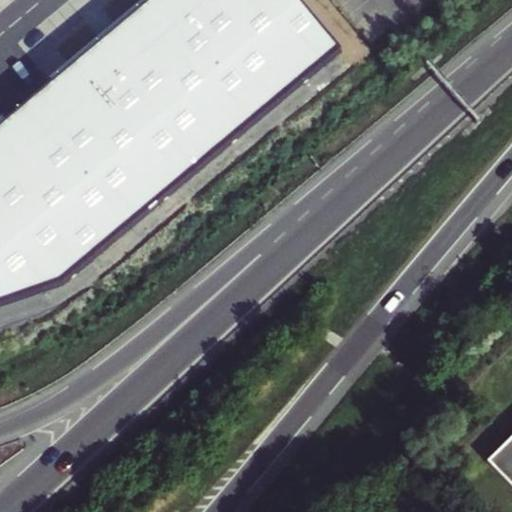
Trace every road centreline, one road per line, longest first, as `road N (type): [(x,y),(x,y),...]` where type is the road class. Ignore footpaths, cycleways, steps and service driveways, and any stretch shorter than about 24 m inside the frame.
road 1 (motorway): [(511,49),(5,511)]
road 2 (motorway): [(511,43),(111,372),(0,432)]
road 3 (motorway): [(218,511),(511,163)]
